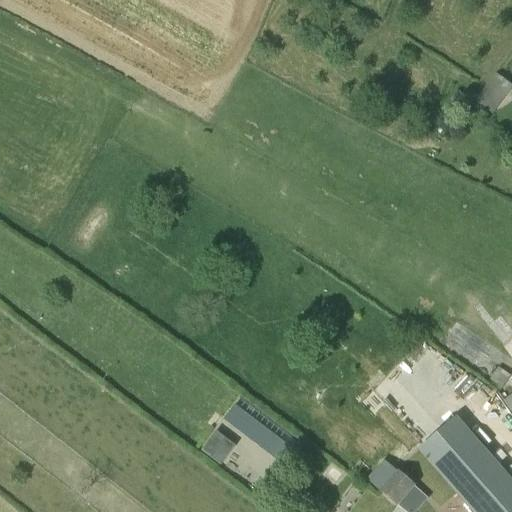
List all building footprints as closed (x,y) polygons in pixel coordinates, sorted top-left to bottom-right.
[(490,113),(511,82),(511,75),(501,67),(475,102),(490,113)] [(461,396),(479,379),(472,371),(441,349),(427,364),(461,396)] [(502,386),(511,373),(499,365),(490,378),(502,386)] [(510,413),(511,411),(511,395),(502,403),(510,413)] [(292,450),(235,406),(223,422),(280,465),(292,450)] [(411,438),(421,449),(419,451),(472,511),(511,511),(511,480),(457,418),(456,418),(448,409),(424,430),(422,428),(411,438)] [(235,447),(216,432),(201,451),(221,466),(235,447)] [(399,472),(398,473),(384,460),(366,480),(381,492),(397,507),(415,486),(399,472)] [(267,493),(258,486),(252,494),(261,500),(267,493)] [(415,488),(406,504),(420,511),(423,511),(432,497),(415,488)]
